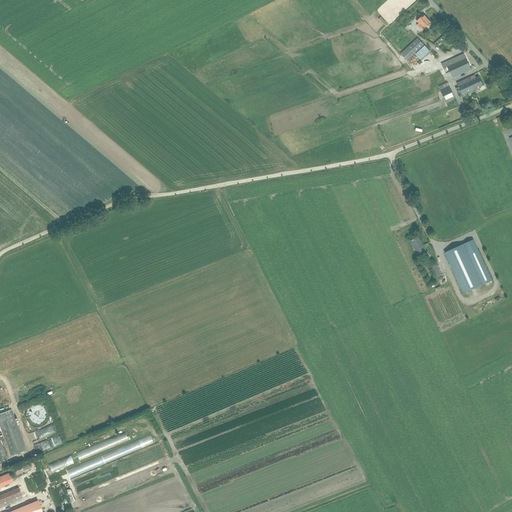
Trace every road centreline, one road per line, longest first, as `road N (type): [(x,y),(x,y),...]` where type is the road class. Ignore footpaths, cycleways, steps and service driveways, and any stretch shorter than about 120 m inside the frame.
road 1 (track): [(388,154),(94,209),(0,254)]
road 2 (unclassified): [(511,106),(388,154)]
road 3 (unclassified): [(511,91),(429,0)]
